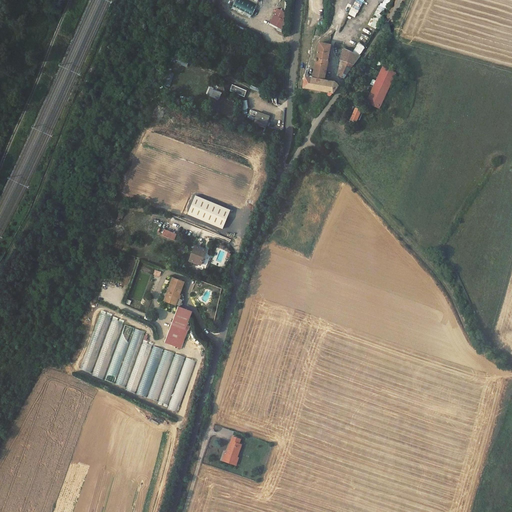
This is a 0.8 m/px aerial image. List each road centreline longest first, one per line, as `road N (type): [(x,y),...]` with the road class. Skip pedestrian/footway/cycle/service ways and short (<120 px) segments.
road 1 (unclassified): [(172,511),(279,170)]
road 2 (track): [(511,363),(481,346),(427,262),(308,140)]
road 3 (unclassified): [(279,170),(292,166),(400,0)]
road 4 (unclassified): [(279,170),(299,0)]
